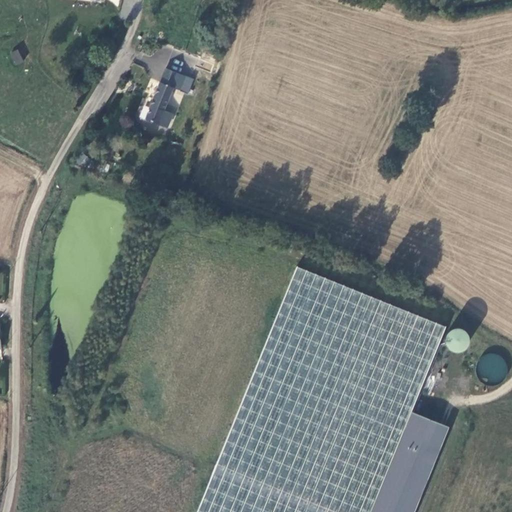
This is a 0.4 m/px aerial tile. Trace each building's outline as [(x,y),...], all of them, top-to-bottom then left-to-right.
[(18,49),(9,53),(15,65),(24,61),(18,49)] [(139,115),(158,123),(163,111),(162,110),(172,85),(179,87),(185,73),(165,65),(148,111),(142,109),(139,115)] [(178,94),(177,97),(171,96),(166,110),(176,113),(182,95),(178,94)] [(448,332),(298,265),(198,511),(373,511),(416,409),(448,332)] [(504,379),(505,357),(484,357),(484,379),(504,379)] [(416,409),(373,511),(415,511),(452,424),(416,409)]
